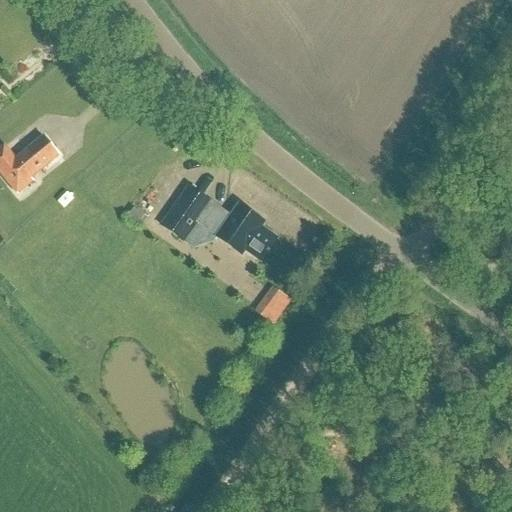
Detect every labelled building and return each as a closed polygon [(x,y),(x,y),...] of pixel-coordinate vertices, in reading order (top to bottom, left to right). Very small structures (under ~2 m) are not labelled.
[(5,147),(0,151),(0,172),(18,195),(34,182),(31,179),(59,157),(44,138),(16,161),(5,147)] [(212,205),(203,198),(189,188),(160,227),(184,244),(212,205)] [(239,206),(217,238),(243,256),(245,253),(261,264),(278,240),(262,229),(265,225),(239,206)] [(133,210),(126,218),(140,228),(147,220),(133,210)] [(273,324),(290,302),(273,290),(256,312),(273,324)] [(237,345),(255,318),(242,309),(223,335),(237,345)]
